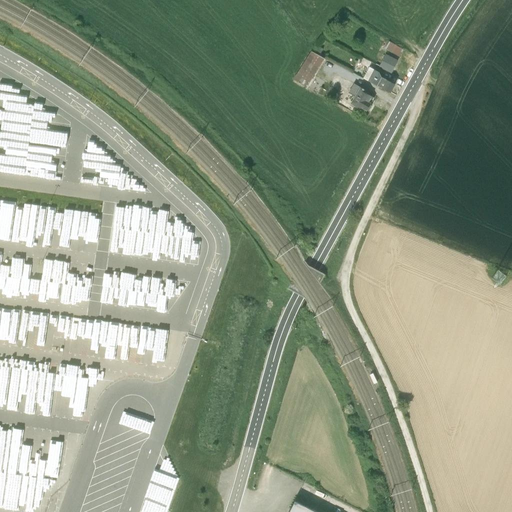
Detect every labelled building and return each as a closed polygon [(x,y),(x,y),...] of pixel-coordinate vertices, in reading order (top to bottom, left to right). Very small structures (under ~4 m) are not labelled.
[(389,41),(385,48),(399,56),(403,49),(389,41)] [(315,52),(320,55),(323,48),(318,45),(315,52)] [(320,55),(315,52),(311,50),(294,79),(307,86),(325,57),(320,55)] [(385,54),(380,65),(391,71),(397,60),(385,54)] [(370,66),(364,77),(391,92),(395,83),(382,76),(379,71),(370,66)] [(354,82),(349,92),(355,95),(350,103),(360,108),(361,106),(367,109),(367,108),(369,109),(372,104),(371,103),(371,102),(369,101),(372,95),(367,92),(367,90),(354,82)] [(83,207),(82,212),(89,213),(88,216),(97,217),(98,209),(83,207)] [(198,399),(199,393),(191,391),(189,401),(192,402),(193,398),(198,399)] [(88,488),(84,511),(157,511),(160,498),(88,488)] [(322,511),(296,498),(288,511),(322,511)]
